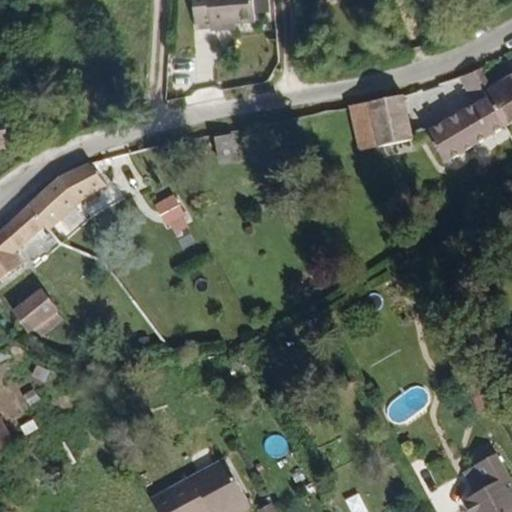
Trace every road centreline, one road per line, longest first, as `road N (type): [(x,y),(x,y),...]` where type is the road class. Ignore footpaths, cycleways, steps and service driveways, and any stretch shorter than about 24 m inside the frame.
road 1 (residential): [(0,216),(73,160),(144,136),(417,81),(511,40)]
road 2 (unknown): [(144,136),(159,0)]
